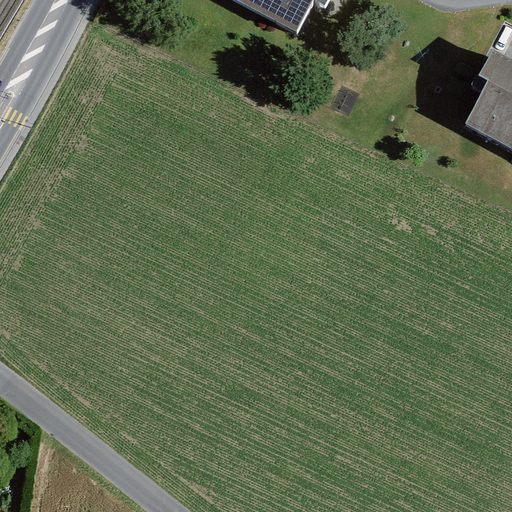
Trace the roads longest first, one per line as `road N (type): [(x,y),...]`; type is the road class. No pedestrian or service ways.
road 1 (unclassified): [(0,381),(169,511)]
road 2 (primary): [(68,0),(0,115)]
